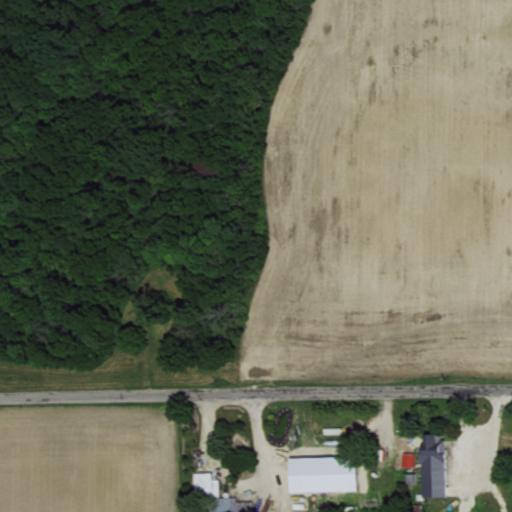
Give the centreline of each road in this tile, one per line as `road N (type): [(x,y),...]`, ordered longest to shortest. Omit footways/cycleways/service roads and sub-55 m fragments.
road 1 (residential): [(0,399),(511,389)]
road 2 (residential): [(200,396),(209,467),(236,491),(254,491),(265,485),(269,467),(252,395)]
road 3 (residential): [(499,390),(491,466),(499,511)]
